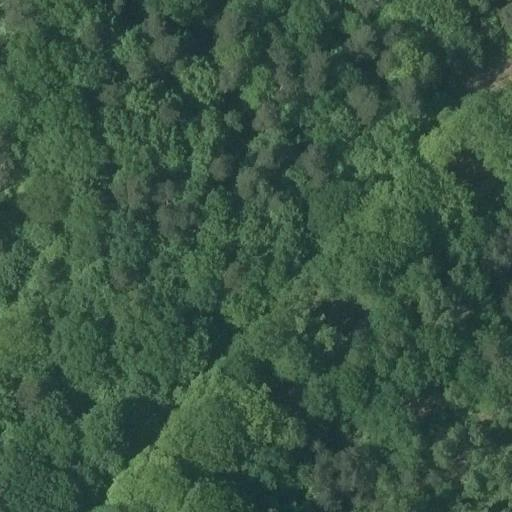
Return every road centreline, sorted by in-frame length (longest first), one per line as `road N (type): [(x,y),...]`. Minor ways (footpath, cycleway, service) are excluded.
road 1 (track): [(98,511),(220,353),(281,311),(332,260),(473,87),(511,68)]
road 2 (track): [(511,155),(195,511)]
